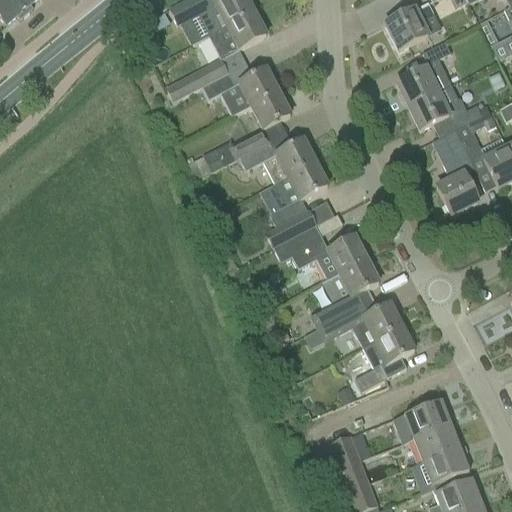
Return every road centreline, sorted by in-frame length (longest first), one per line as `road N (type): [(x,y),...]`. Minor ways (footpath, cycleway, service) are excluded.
road 1 (residential): [(431,298),(331,106),(324,0)]
road 2 (residential): [(511,472),(431,298)]
road 3 (primary): [(0,107),(127,0)]
